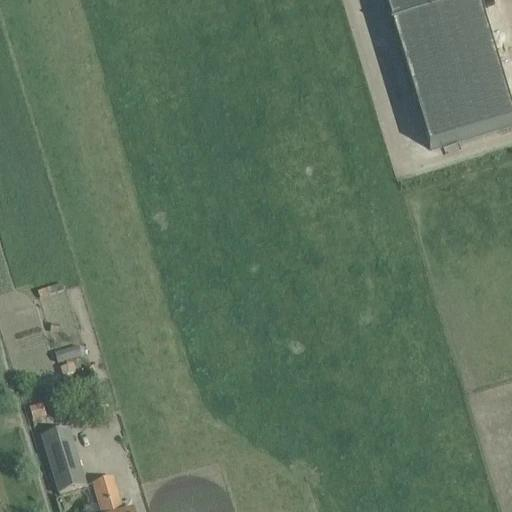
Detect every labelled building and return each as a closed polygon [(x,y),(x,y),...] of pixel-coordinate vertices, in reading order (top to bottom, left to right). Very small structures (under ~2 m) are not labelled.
[(436,15),(431,0),(384,0),(392,28),(391,28),(391,29),(436,15)] [(431,0),(436,15),(479,2),(478,0),(431,0)] [(436,15),(448,56),(491,43),(479,2),(436,15)] [(448,56),(436,15),(391,29),(393,28),(405,69),(448,56)] [(448,56),(460,97),(503,84),(491,43),(448,56)] [(417,110),(460,97),(448,56),(405,69),(417,110)] [(511,112),(503,84),(460,97),(473,137),(511,125),(511,112)] [(430,150),(473,137),(460,97),(417,110),(430,150)] [(80,345),(56,352),(59,363),(83,356),(80,345)] [(44,417),(41,407),(31,410),(34,420),(44,417)] [(70,431),(40,440),(57,497),(87,488),(70,431)] [(121,511),(112,480),(94,486),(101,511),(121,511)]
